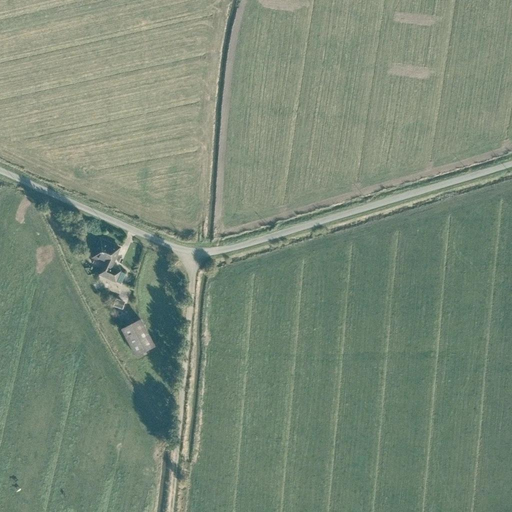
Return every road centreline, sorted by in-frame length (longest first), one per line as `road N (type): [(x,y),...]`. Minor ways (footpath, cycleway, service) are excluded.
road 1 (unclassified): [(511,162),(192,255),(0,172)]
road 2 (track): [(169,511),(192,255)]
